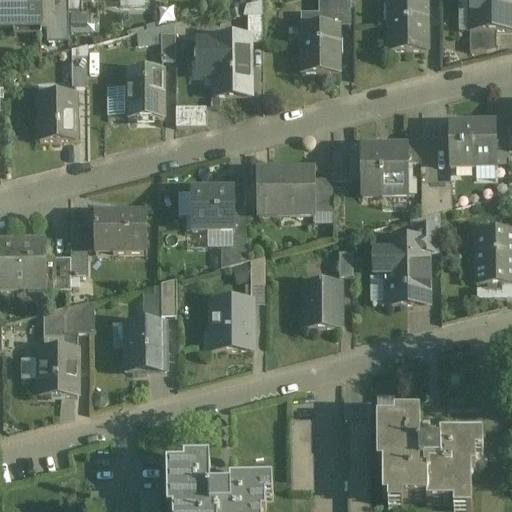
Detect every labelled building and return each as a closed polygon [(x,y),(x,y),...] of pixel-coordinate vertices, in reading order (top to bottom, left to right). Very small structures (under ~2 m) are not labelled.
[(0,0),(0,31),(43,31),(42,0),(0,0)] [(68,14),(55,14),(54,0),(42,0),(43,31),(48,31),(48,44),(69,44),(69,14),(68,14)] [(54,0),(55,14),(68,14),(68,13),(68,12),(68,0),(54,0)] [(82,0),(68,0),(68,12),(82,12),(82,0)] [(351,0),(336,0),(337,12),(351,12),(351,0)] [(469,0),(470,34),(497,34),(511,33),(511,12),(509,13),(508,0),(469,0)] [(427,7),(389,7),(390,55),(428,55),(427,7)] [(161,10),(162,23),(176,23),(176,9),(161,10)] [(72,17),(72,36),(102,35),(101,15),(72,17)] [(263,20),(248,20),(248,41),(250,41),(250,47),(263,47),(263,20)] [(340,29),(301,30),(302,78),(340,77),(340,29)] [(497,34),(470,34),(470,54),(487,54),(497,51),(497,34)] [(175,38),(162,39),(162,64),(176,64),(175,38)] [(248,41),(215,42),(215,44),(199,44),(199,63),(206,63),(206,80),(215,80),(216,101),(252,101),(251,82),(250,82),(250,57),(251,57),(251,55),(250,55),(250,47),(250,41),(248,41)] [(88,91),(87,60),(72,61),(72,91),(88,91)] [(163,75),(127,76),(128,123),(164,123),(163,75)] [(76,97),(56,98),(56,104),(39,104),(40,145),(76,144),(76,97)] [(178,109),(178,128),(208,129),(208,109),(178,109)] [(496,130),(496,129),(450,130),(451,172),(497,171),(497,155),(496,130)] [(510,155),(509,129),(496,130),(497,155),(510,155)] [(422,166),(422,138),(406,138),(406,153),(409,153),(409,167),(422,166)] [(350,153),(334,153),(334,183),(334,185),(350,184),(350,153)] [(406,153),(362,153),(363,202),(409,202),(409,167),(409,153),(406,153)] [(314,177),(277,178),(277,176),(258,176),(258,222),(277,221),(277,215),(314,214),(314,183),(314,177)] [(334,185),(334,183),(314,183),(314,214),(334,214),(334,185)] [(453,214),(452,186),(422,186),(422,221),(453,214)] [(234,196),(192,196),(193,235),(232,235),(233,235),(235,235),(234,196)] [(146,219),(96,219),(96,230),(96,254),(96,258),(147,257),(146,219)] [(85,230),(71,231),(71,254),(85,254),(85,230)] [(96,230),(85,230),(85,254),(96,254),(96,230)] [(441,255),(441,231),(416,232),(416,244),(416,246),(427,246),(427,255),(429,255),(441,255)] [(511,234),(477,234),(475,287),(511,288),(511,234)] [(247,239),(233,240),(233,235),(232,235),(233,250),(222,250),(222,272),(247,266),(247,239)] [(416,244),(386,244),(386,255),(375,255),(375,277),(386,277),(387,309),(430,309),(429,255),(427,255),(427,246),(416,246),(416,244)] [(45,249),(0,250),(0,296),(46,296),(45,249)] [(354,257),(339,257),(339,280),(354,280),(354,257)] [(71,295),(71,261),(54,262),(55,295),(71,295)] [(265,261),(252,265),(252,290),(265,289),(265,261)] [(177,284),(161,288),(161,321),(177,321),(177,284)] [(342,288),(303,288),(303,334),(342,334),(342,288)] [(89,306),(63,313),(63,352),(77,352),(77,337),(90,337),(89,306)] [(253,306),(211,306),(211,355),(253,355),(253,334),(250,334),(250,323),(253,323),(253,306)] [(165,328),(136,327),(136,345),(133,344),(132,373),(162,374),(163,345),(165,345),(165,328)] [(63,352),(40,353),(40,401),(77,401),(77,352),(63,352)] [(370,409),(345,409),(345,423),(347,423),(348,423),(371,423),(370,409)] [(483,439),(439,439),(439,450),(420,451),(420,419),(394,419),(394,426),(377,426),(377,471),(383,471),(383,505),(426,504),(426,509),(466,509),(466,511),(471,511),(471,474),(475,474),(475,444),(483,444),(483,439)] [(313,422),(291,423),(293,494),(315,494),(313,422)] [(371,511),(371,423),(348,423),(349,511),(371,511)] [(211,497),(211,466),(185,466),(185,472),(167,472),(167,511),(265,511),(266,490),(274,490),(274,486),(230,486),(230,496),(211,497)] [(82,511),(82,481),(61,480),(60,511),(82,511)] [(160,511),(161,494),(141,494),(140,511),(160,511)] [(112,511),(112,495),(90,495),(90,511),(112,511)]
